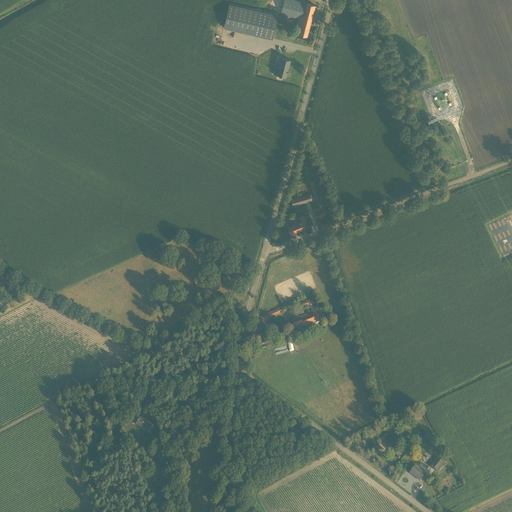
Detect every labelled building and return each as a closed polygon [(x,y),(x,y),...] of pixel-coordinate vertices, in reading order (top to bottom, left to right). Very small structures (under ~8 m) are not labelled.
[(302,2),(294,0),(284,0),(280,14),(298,19),(296,25),(301,26),(298,34),(307,37),(315,6),(302,2)] [(278,15),(259,10),(253,34),(272,39),(278,15)] [(290,62),(281,59),(280,65),(279,64),(277,70),(279,70),(277,77),(285,79),(290,62)] [(319,198),(319,196),(313,180),(309,182),(316,199),(319,198)] [(310,194),(296,198),(291,200),(293,206),(312,200),(310,194)] [(326,215),(324,210),(313,214),(315,219),(326,215)] [(304,215),(295,219),(300,230),(309,227),(304,215)] [(291,234),(300,230),(295,219),(291,220),(293,224),(288,226),(291,234)] [(315,297),(299,304),(301,309),(310,305),(311,307),(318,304),(315,297)] [(286,311),(284,306),(257,318),(259,323),(286,311)] [(298,320),(293,322),(296,330),(319,321),(315,311),(297,318),(298,320)] [(140,418),(136,425),(150,432),(153,426),(140,418)] [(426,433),(423,437),(429,442),(432,438),(426,433)] [(437,472),(445,463),(438,458),(431,467),(437,472)] [(425,474),(415,466),(410,473),(420,481),(425,474)]
